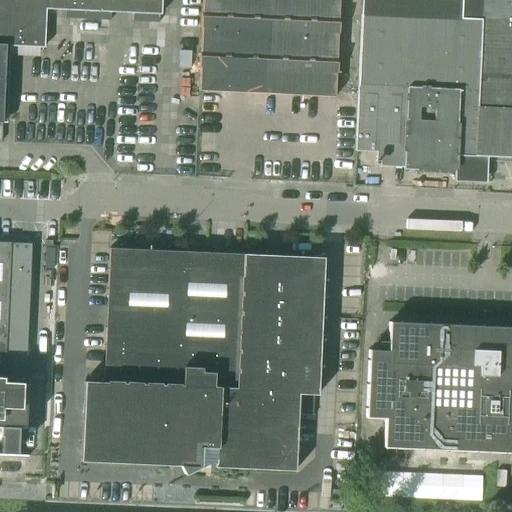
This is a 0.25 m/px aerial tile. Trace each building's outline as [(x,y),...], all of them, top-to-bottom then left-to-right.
[(0,0),(0,142),(1,142),(5,46),(43,48),(159,53),(160,14),(160,0),(0,0)] [(338,20),(337,20),(338,0),(202,0),(202,13),(201,13),(200,27),(201,27),(200,53),(199,53),(198,67),(199,67),(198,91),(334,97),(335,74),(336,74),(337,60),(336,60),(337,34),(338,34),(338,20)] [(511,0),(361,0),(355,151),(376,152),(404,153),(403,170),(416,170),(454,171),(454,156),(492,157),(511,158),(511,0)] [(0,427),(1,427),(1,437),(0,453),(16,454),(17,428),(18,428),(20,428),(24,429),(25,419),(25,417),(26,390),(26,388),(27,379),(25,379),(31,244),(0,242),(0,427)] [(215,464),(214,464),(214,468),(294,472),(298,395),(317,396),(323,258),(109,248),(102,382),(83,382),(79,462),(181,466),(185,474),(215,460),(215,464)] [(384,419),(382,448),(511,453),(511,327),(388,322),(387,350),(367,350),(364,419),(384,419)]
